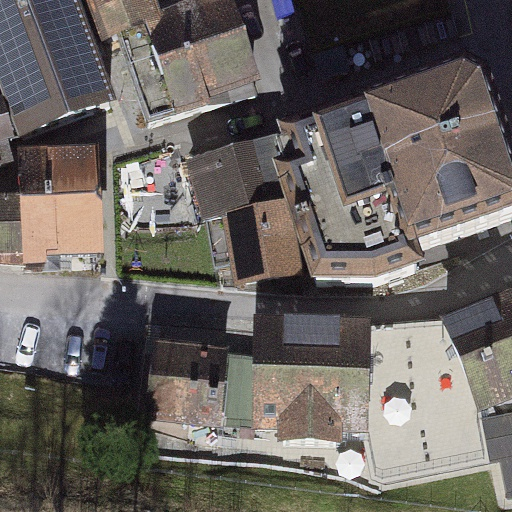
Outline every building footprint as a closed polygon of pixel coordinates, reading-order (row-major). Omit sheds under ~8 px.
[(14,160),(30,154),(33,164),(139,127),(93,0),(2,0),(0,1),(0,71),(17,119),(1,125),(0,121),(0,194),(23,187),(14,160)] [(93,0),(139,127),(146,146),(280,98),(249,12),(184,35),(171,0),(93,0)] [(286,144),(288,152),(306,205),(294,209),(309,217),(311,223),(296,228),(316,289),(375,288),(417,274),(411,256),(511,221),(511,180),(483,92),(464,82),(286,144)] [(193,173),(209,224),(294,209),(306,205),(288,152),(276,155),(275,149),(193,173)] [(133,173),(45,173),(45,220),(0,220),(0,268),(44,269),(44,277),(133,277),(133,173)] [(296,223),(294,209),(209,224),(217,272),(234,270),(237,286),(298,276),(289,223),(296,223)] [(511,319),(468,336),(391,339),(402,398),(370,462),(373,487),(511,469),(511,319)] [(402,398),(391,339),(257,343),(260,380),(162,366),(153,428),(264,444),(265,447),(279,446),(330,454),(331,443),(367,440),(370,462),(402,398)]
